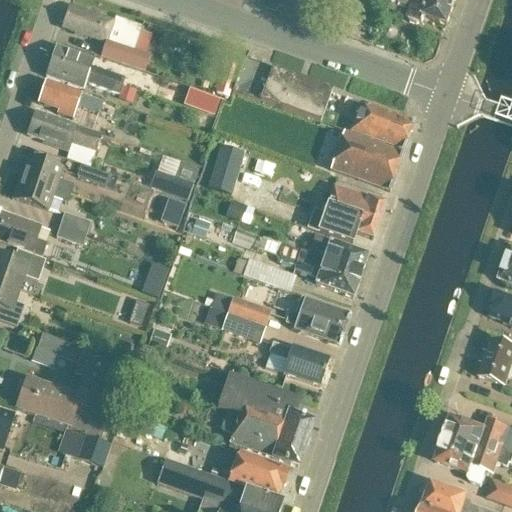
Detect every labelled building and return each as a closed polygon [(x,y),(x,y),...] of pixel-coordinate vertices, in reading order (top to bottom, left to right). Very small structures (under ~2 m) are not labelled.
[(379,0),(393,5),(393,3),(411,10),(406,23),(421,28),(424,22),(447,30),(457,0),(379,0)] [(132,55),(141,31),(114,22),(113,27),(68,12),(61,32),(105,47),(105,46),(132,55)] [(55,52),(50,67),(121,90),(123,84),(118,82),(118,80),(104,76),(89,71),(92,65),(55,52)] [(127,71),(131,61),(103,52),(100,61),(127,71)] [(270,73),(270,74),(243,64),(232,96),(320,128),(331,96),(270,73)] [(118,100),(121,90),(50,67),(45,82),(82,95),(84,89),(118,100)] [(70,128),(92,136),(101,107),(45,87),(37,109),(57,116),(56,119),(72,125),(70,128)] [(131,105),(134,96),(121,92),(118,101),(131,105)] [(212,131),(217,106),(202,103),(197,128),(212,131)] [(412,128),(359,109),(349,136),(403,155),(412,128)] [(66,158),(68,151),(93,159),(99,140),(75,132),(34,117),(26,141),(47,148),(46,151),(66,158)] [(388,197),(402,158),(342,137),(329,175),(388,197)] [(230,201),(243,159),(219,151),(206,194),(230,201)] [(19,182),(70,199),(73,190),(58,184),(62,173),(26,161),(19,182)] [(104,192),(109,180),(79,170),(75,182),(104,192)] [(192,190),(154,176),(148,192),(186,206),(192,190)] [(66,209),(70,199),(19,182),(12,204),(47,215),(51,203),(66,209)] [(372,244),(384,208),(332,190),(323,218),(313,215),(307,232),(352,248),(355,239),(372,244)] [(31,260),(41,263),(50,235),(0,217),(0,247),(31,258),(31,260)] [(64,219),(60,231),(85,240),(90,229),(64,219)] [(203,244),(208,230),(195,225),(190,239),(203,244)] [(81,252),(85,240),(60,231),(55,243),(81,252)] [(260,242),(236,234),(231,248),(256,256),(260,242)] [(314,262),(360,278),(366,261),(314,243),(310,257),(315,259),(314,262)] [(315,259),(310,257),(308,260),(300,257),(268,246),(265,256),(276,259),(279,267),(294,272),(293,276),(316,284),(314,290),(352,303),(360,278),(314,262),(315,259)] [(44,265),(41,263),(31,260),(16,255),(13,265),(0,260),(0,287),(19,294),(23,281),(37,286),(44,265)] [(247,266),(242,280),(287,297),(292,283),(247,266)] [(511,272),(504,270),(499,285),(511,289),(511,272)] [(19,294),(0,287),(0,325),(16,331),(20,320),(23,310),(14,307),(19,294)] [(511,302),(497,297),(491,312),(493,313),(490,323),(511,330),(511,333),(511,334),(511,333),(511,302)] [(211,313),(265,332),(270,318),(216,299),(214,303),(206,300),(203,309),(212,312),(211,313)] [(129,325),(142,329),(150,307),(137,303),(129,325)] [(349,320),(300,303),(295,319),(288,316),(284,328),(293,331),(292,334),(338,350),(349,320)] [(258,350),(265,332),(211,313),(205,331),(258,350)] [(35,355),(58,363),(64,348),(41,339),(35,355)] [(511,351),(491,344),(478,382),(505,391),(509,381),(511,381),(511,351)] [(319,392),(328,365),(290,352),(289,354),(271,348),(268,359),(269,359),(264,373),(319,392)] [(100,443),(125,373),(81,357),(73,379),(81,382),(74,400),(28,384),(18,415),(69,433),(69,432),(100,443)] [(228,439),(225,449),(296,473),(313,426),(295,419),(299,407),(227,381),(215,414),(225,417),(218,436),(228,439)] [(0,439),(6,442),(13,419),(0,414),(0,439)] [(451,422),(444,441),(483,455),(487,446),(502,451),(511,464),(511,461),(511,436),(508,436),(510,433),(488,425),(485,434),(451,422)] [(150,428),(146,438),(159,443),(163,433),(150,428)] [(110,451),(83,441),(75,464),(102,474),(110,451)] [(511,466),(511,464),(502,451),(487,446),(483,455),(444,441),(435,466),(469,479),(467,484),(470,487),(480,491),(484,478),(488,480),(493,466),(507,471),(509,465),(511,466)] [(237,460),(227,488),(276,505),(286,477),(237,460)] [(279,511),(281,508),(276,505),(227,488),(164,466),(156,489),(201,506),(198,511),(279,511)] [(0,490),(14,496),(20,479),(0,472),(0,490)] [(511,511),(511,492),(493,486),(486,503),(511,511)] [(21,488),(12,511),(58,511),(62,502),(21,488)] [(423,511),(477,511),(473,510),(471,504),(467,503),(467,502),(432,489),(423,511)] [(114,511),(119,499),(100,493),(93,511),(114,511)] [(71,498),(67,511),(81,511),(84,501),(71,498)]
